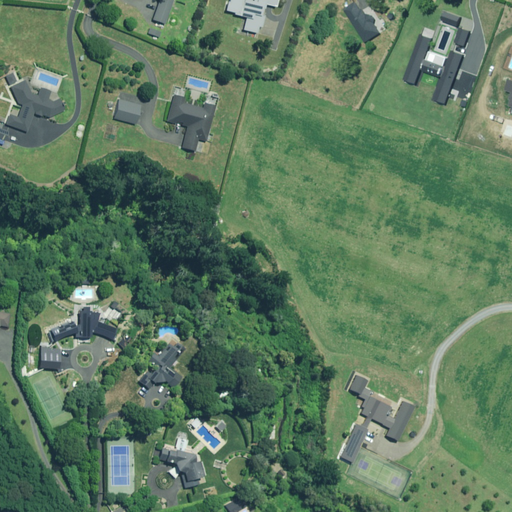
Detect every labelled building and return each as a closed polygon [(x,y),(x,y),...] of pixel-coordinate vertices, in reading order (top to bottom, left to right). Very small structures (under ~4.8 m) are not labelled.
[(159,0),(152,20),(164,25),(172,0),(159,0)] [(264,10),(265,5),(276,7),(277,0),(228,0),(228,1),(226,1),(224,11),(234,13),(234,16),(245,19),(242,31),(258,34),(259,27),(262,28),(264,17),(261,16),(262,9),(264,10)] [(365,16),(356,3),(345,10),(366,43),(384,31),(371,11),(365,16)] [(160,33),(150,29),(148,34),(158,38),(160,33)] [(16,84),(12,74),(4,78),(18,106),(21,108),(17,118),(9,115),(5,125),(25,133),(34,114),(40,117),(42,116),(47,118),(63,112),(58,99),(53,101),(47,99),(50,92),(40,89),(34,96),(27,88),(24,81),(16,84)] [(186,98),(172,95),(165,123),(184,128),(179,148),(195,152),(198,141),(207,143),(216,106),(202,102),(201,107),(184,102),(186,98)] [(139,105),(118,100),(113,119),(134,125),(139,105)] [(48,331),(53,342),(74,334),(74,338),(89,338),(90,333),(93,333),(113,340),(116,331),(94,323),(94,320),(90,320),(90,310),(79,310),(79,323),(73,323),(72,322),(48,331)] [(0,326),(8,328),(10,315),(0,313),(0,326)] [(184,350),(171,339),(157,357),(153,353),(146,362),(151,365),(137,381),(148,390),(154,382),(164,382),(172,389),(180,379),(168,369),(184,350)] [(366,382),(355,376),(348,390),(358,395),(357,397),(363,400),(367,391),(362,389),(366,382)] [(386,407),(368,398),(360,414),(380,424),(380,425),(389,429),(385,437),(397,442),(413,408),(402,402),(394,419),(387,419),(381,417),(386,407)] [(200,424),(195,418),(188,424),(194,429),(200,424)] [(225,426),(220,422),(214,428),(219,432),(225,426)] [(182,472),(185,481),(202,477),(198,461),(193,462),(191,455),(160,449),(158,461),(174,464),(174,465),(167,473),(173,479),(180,472),(182,472)] [(286,467),(281,471),(286,476),(291,472),(286,467)] [(236,511),(231,502),(224,506),(227,511),(236,511)]
